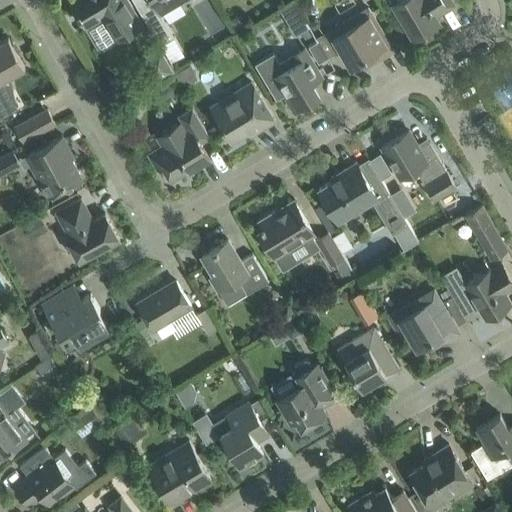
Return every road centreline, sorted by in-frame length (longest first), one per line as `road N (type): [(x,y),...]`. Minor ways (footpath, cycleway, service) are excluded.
road 1 (residential): [(430,71),(167,220),(143,209),(29,0)]
road 2 (residential): [(239,511),(511,348)]
road 3 (residential): [(511,209),(430,71)]
